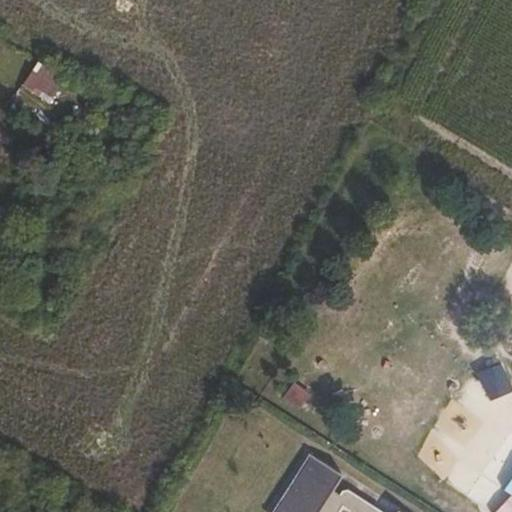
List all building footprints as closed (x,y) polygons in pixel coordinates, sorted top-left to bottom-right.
[(62,78),(36,62),(22,87),(31,92),(34,87),(51,97),(62,78)] [(511,389),(502,364),(477,373),(488,401),(511,391),(511,389)] [(346,477),(314,457),(279,511),(382,511),(351,492),(345,493),(343,497),(336,494),(346,477)] [(511,465),(498,490),(511,498),(511,465)] [(511,511),(511,498),(498,490),(496,493),(503,497),(494,511),(511,511)]
